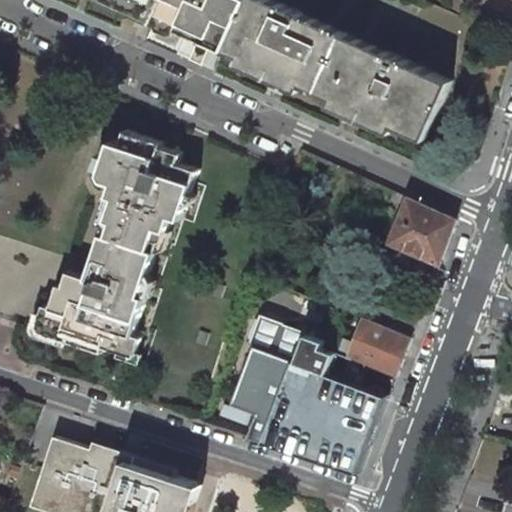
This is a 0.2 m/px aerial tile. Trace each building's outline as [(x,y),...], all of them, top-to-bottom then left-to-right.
[(117,0),(156,18),(164,0),(117,0)] [(164,0),(156,18),(226,49),(248,0),(164,0)] [(453,80),(274,0),(248,0),(226,49),(244,57),(243,60),(302,87),(303,84),(336,99),(335,102),(394,128),(395,125),(427,139),(453,80)] [(184,218),(201,167),(181,161),(184,150),(164,143),(165,139),(127,127),(122,142),(112,139),(102,171),(106,178),(116,181),(105,216),(110,217),(105,233),(160,251),(167,228),(171,229),(175,216),(184,218)] [(393,241),(441,263),(457,221),(456,218),(410,197),(393,241)] [(105,233),(91,276),(79,272),(77,272),(74,273),(69,276),(67,283),(61,282),(54,305),(46,303),(39,324),(42,330),(104,351),(106,346),(137,355),(144,335),(137,333),(150,296),(146,294),(160,251),(105,233)] [(380,306),(372,323),(413,339),(419,322),(380,306)] [(364,320),(353,354),(399,374),(413,339),(372,323),(364,320)] [(300,360),(256,344),(235,403),(260,413),(252,433),(362,471),(388,399),(391,393),(346,377),(353,356),(325,346),(327,339),(309,332),(300,360)] [(121,511),(139,461),(59,435),(38,497),(83,511),(121,511)] [(188,511),(198,481),(171,472),(139,461),(121,511),(188,511)] [(0,511),(4,511),(10,499),(0,495),(0,511)]
